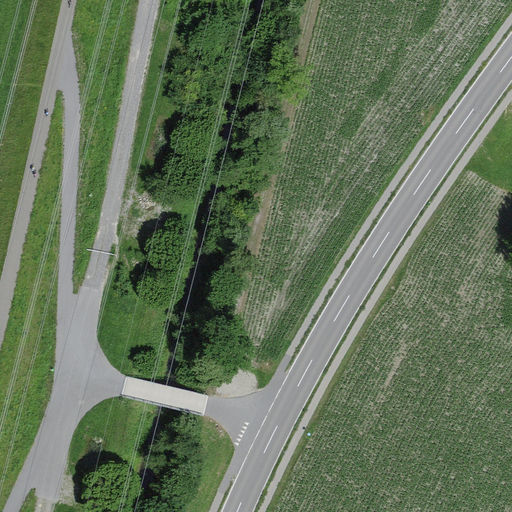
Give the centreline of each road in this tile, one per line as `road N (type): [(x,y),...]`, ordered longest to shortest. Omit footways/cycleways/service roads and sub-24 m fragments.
road 1 (secondary): [(243,511),(351,298),(511,63)]
road 2 (track): [(158,0),(46,498)]
road 3 (track): [(18,511),(75,382),(66,325),(75,115),(72,79),(59,53)]
road 4 (track): [(219,412),(226,359),(325,0)]
road 5 (track): [(0,321),(72,0)]
road 6 (track): [(75,382),(281,429)]
